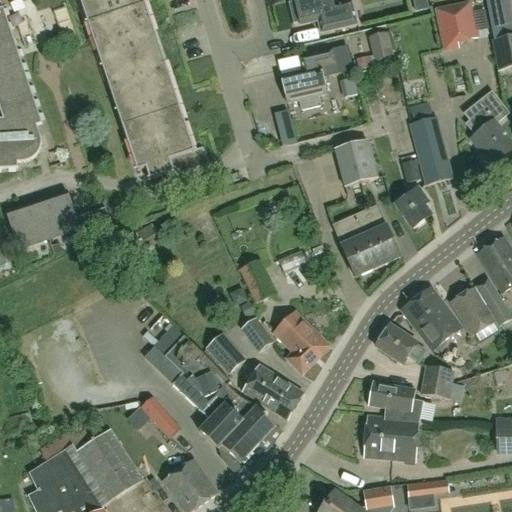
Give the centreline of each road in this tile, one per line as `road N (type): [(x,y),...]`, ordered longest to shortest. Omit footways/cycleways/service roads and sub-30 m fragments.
road 1 (tertiary): [(226,511),(291,450),(385,303),(511,201)]
road 2 (residential): [(253,158),(153,191),(57,177),(0,195)]
